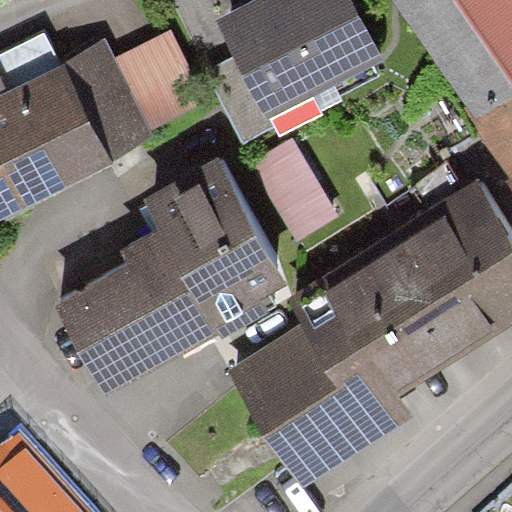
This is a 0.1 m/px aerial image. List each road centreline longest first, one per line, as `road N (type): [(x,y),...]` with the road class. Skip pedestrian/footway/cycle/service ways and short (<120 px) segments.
road 1 (residential): [(157,511),(0,341)]
road 2 (secondary): [(511,411),(395,511)]
